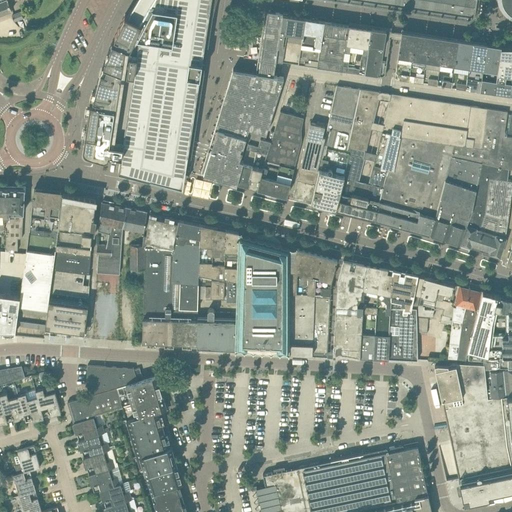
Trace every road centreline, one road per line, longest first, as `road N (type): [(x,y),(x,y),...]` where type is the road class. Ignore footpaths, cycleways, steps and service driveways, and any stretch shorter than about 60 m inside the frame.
road 1 (unclassified): [(426,420),(409,371),(0,350)]
road 2 (residential): [(511,282),(81,170)]
road 3 (residential): [(511,100),(212,59),(225,0)]
road 4 (unclassified): [(204,468),(426,420)]
road 5 (unclassified): [(51,124),(117,0)]
road 6 (residential): [(86,511),(71,503),(49,434),(0,442)]
road 7 (unclassified): [(84,0),(41,117)]
